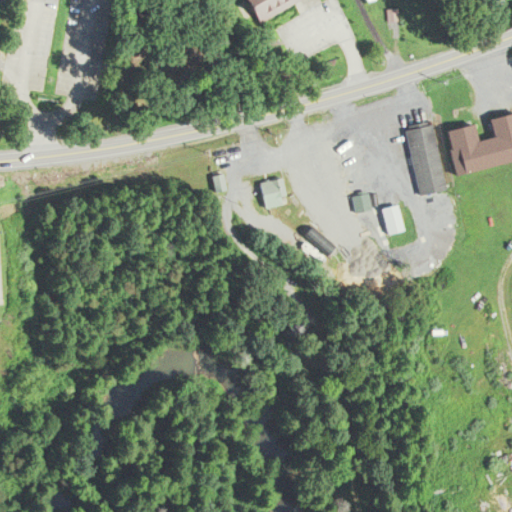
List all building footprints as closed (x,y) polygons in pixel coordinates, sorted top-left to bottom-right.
[(255,0),(263,15),(292,0),(255,0)] [(449,121),(478,114),(482,131),(496,128),(491,111),(511,105),(511,153),(461,167),(449,121)] [(410,124),(434,118),(450,185),(425,191),(410,124)] [(293,174),(301,167),(297,162),(324,141),(347,171),(338,178),(348,191),(322,211),(293,174)] [(215,170),(225,168),(229,184),(219,187),(215,170)] [(210,189),(223,188),(221,172),(208,173),(210,189)] [(260,178),(283,173),(289,200),(265,204),(260,178)] [(369,208),(367,191),(349,193),(351,210),(369,208)] [(385,203),(401,199),(408,223),(392,228),(385,203)] [(308,229),(314,222),(338,245),(331,252),(308,229)] [(281,327),(306,305),(319,320),(294,342),(281,327)]
